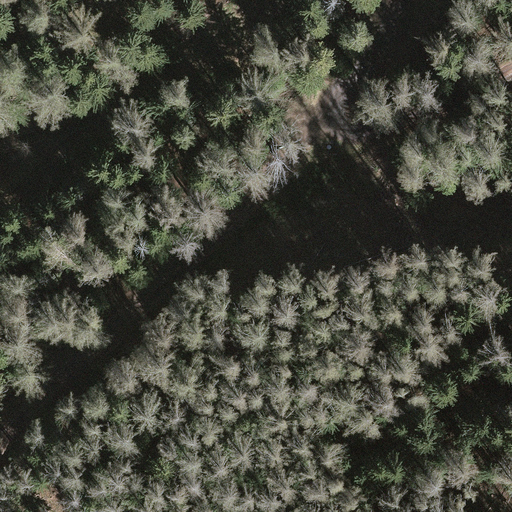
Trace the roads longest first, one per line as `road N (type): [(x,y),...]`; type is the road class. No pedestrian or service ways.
road 1 (track): [(0,458),(56,375),(277,175),(315,120)]
road 2 (track): [(315,120),(367,130),(511,76)]
road 3 (track): [(395,0),(389,45),(327,96),(315,120)]
